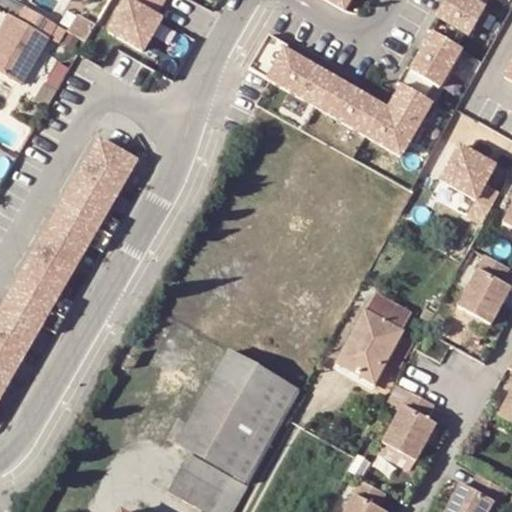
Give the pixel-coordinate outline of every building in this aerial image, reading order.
[(126,0),(108,31),(142,50),(161,18),(154,15),(162,0),(126,0)] [(289,48),(269,37),(250,71),(402,158),(425,117),(414,111),(422,97),(427,100),(434,87),(439,90),(462,50),(458,47),(465,34),(470,37),(486,10),(480,7),(484,0),(447,0),(429,33),(433,35),(411,74),(407,71),(398,86),(403,89),(395,103),(401,106),(395,115),(334,81),(335,80),(320,71),(320,73),(286,53),(289,48)] [(323,0),(343,11),(348,0),(323,0)] [(59,24),(30,7),(22,20),(10,12),(0,30),(0,70),(23,84),(51,38),(59,24)] [(77,10),(66,28),(87,40),(97,23),(77,10)] [(66,28),(59,24),(51,38),(58,42),(66,28)] [(320,71),(335,80),(337,77),(322,68),(320,71)] [(439,107),(427,100),(422,97),(414,111),(425,117),(431,121),(439,107)] [(0,396),(42,324),(56,332),(73,303),(59,294),(89,242),(103,251),(120,221),(106,213),(137,161),(101,139),(0,312),(0,396)] [(483,224),(499,193),(484,185),(495,165),(460,146),(441,180),(476,200),(467,216),(483,224)] [(511,209),(502,228),(511,233),(511,209)] [(508,275),(483,262),(456,311),(490,329),(510,292),(501,287),(508,275)] [(373,385),(388,358),(403,332),(400,330),(410,312),(376,295),(367,312),(363,311),(335,364),(373,385)] [(403,332),(388,358),(404,367),(419,341),(403,332)] [(285,421),(301,393),(229,351),(177,443),(250,485),(285,421)] [(511,356),(506,368),(511,372),(511,389),(498,415),(511,423),(511,356)] [(432,408),(408,395),(381,445),(413,464),(434,427),(425,421),(432,408)] [(206,511),(234,511),(248,489),(188,455),(168,490),(206,511)] [(507,491),(477,474),(468,492),(458,487),(444,511),(487,511),(493,504),(498,507),(507,491)] [(385,496),(360,483),(344,511),(377,511),(376,511),(385,496)]
